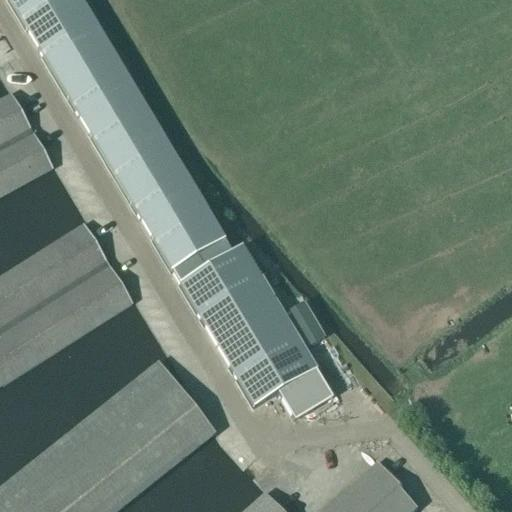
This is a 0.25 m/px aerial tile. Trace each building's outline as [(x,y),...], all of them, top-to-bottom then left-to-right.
[(78,0),(3,0),(171,279),(226,246),(78,0)] [(0,152),(31,136),(10,99),(0,104),(0,152)] [(0,201),(51,173),(31,136),(0,152),(0,201)] [(0,335),(107,268),(83,229),(0,280),(0,335)] [(331,403),(240,252),(179,289),(253,412),(277,398),(294,425),(331,403)] [(0,390),(131,308),(107,268),(0,335),(0,390)] [(0,511),(42,511),(184,403),(158,369),(0,490),(0,511)] [(113,511),(211,437),(184,403),(42,511),(113,511)] [(416,511),(417,511),(380,470),(332,511),(416,511)] [(277,511),(264,497),(247,511),(277,511)]
